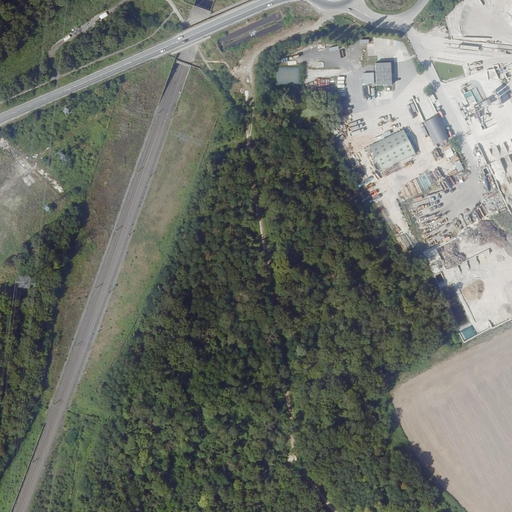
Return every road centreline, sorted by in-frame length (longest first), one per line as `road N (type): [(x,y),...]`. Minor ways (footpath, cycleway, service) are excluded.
road 1 (track): [(141,324),(204,158),(248,138),(252,58),(323,26),(334,7)]
road 2 (secondary): [(278,0),(0,118)]
road 3 (unknown): [(464,147),(505,119),(502,89),(485,71),(437,90)]
road 4 (unknown): [(404,100),(467,221)]
